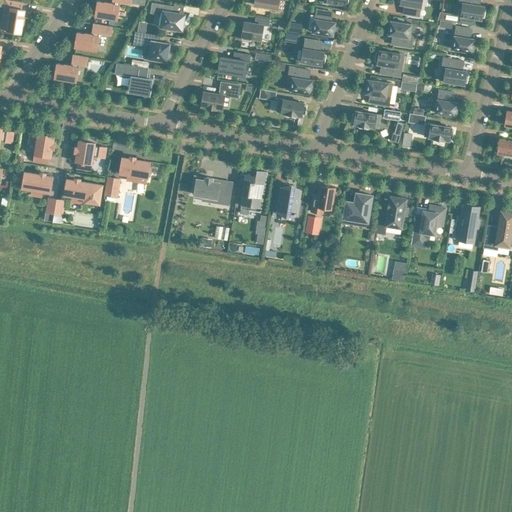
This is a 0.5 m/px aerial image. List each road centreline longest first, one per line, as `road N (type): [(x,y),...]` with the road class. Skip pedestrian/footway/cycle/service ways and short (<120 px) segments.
road 1 (unclassified): [(130,511),(151,322)]
road 2 (residential): [(511,1),(466,173)]
road 3 (residential): [(373,0),(316,148)]
road 4 (residential): [(316,148),(160,123)]
road 5 (residential): [(160,123),(8,98)]
road 6 (residential): [(466,173),(316,148)]
road 7 (residential): [(224,0),(160,123)]
